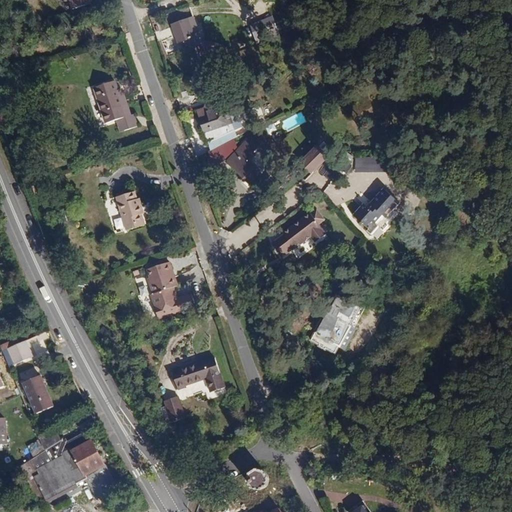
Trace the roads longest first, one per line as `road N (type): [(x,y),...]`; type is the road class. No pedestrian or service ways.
road 1 (residential): [(123,0),(278,442)]
road 2 (secondary): [(0,174),(127,440)]
road 3 (track): [(511,485),(442,463),(290,464)]
